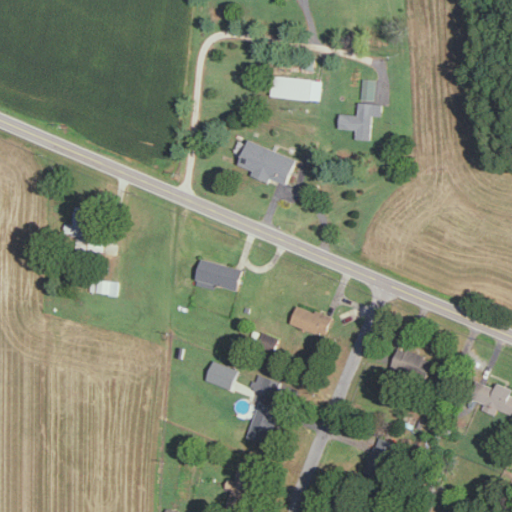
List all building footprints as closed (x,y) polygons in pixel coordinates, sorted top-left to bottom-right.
[(325,79),(278,73),(276,93),(322,99),(325,79)] [(362,97),(375,97),(376,77),(363,77),(362,97)] [(375,114),(383,115),(384,102),(362,100),(361,113),(343,111),(341,127),(359,128),(358,136),(373,138),(375,114)] [(302,157),(252,137),(242,162),(256,168),(254,172),(273,180),(274,176),(291,183),(302,157)] [(67,222),(66,233),(94,234),(95,205),(76,204),(75,222),(67,222)] [(247,268),(206,256),(198,283),(218,288),(220,282),(241,288),(247,268)] [(92,291),(120,292),(120,278),(93,277),(92,291)] [(295,323),(326,331),(331,313),(300,304),(295,323)] [(419,373),(427,352),(402,343),(394,363),(419,373)] [(210,378),(235,388),(242,367),(217,358),(210,378)] [(278,395),(283,379),(258,372),(253,387),(278,395)] [(485,407),(498,413),(500,407),(511,412),(511,384),(502,381),(499,387),(489,382),(482,399),(488,402),(485,407)] [(253,437),(273,440),(279,404),(259,401),(253,437)] [(402,443),(382,434),(366,469),(386,479),(402,443)] [(229,486),(233,487),(229,505),(244,509),(254,473),(240,469),(237,478),(231,477),(229,486)]
